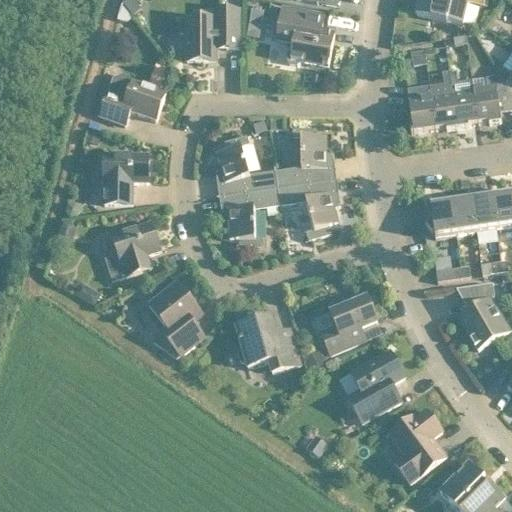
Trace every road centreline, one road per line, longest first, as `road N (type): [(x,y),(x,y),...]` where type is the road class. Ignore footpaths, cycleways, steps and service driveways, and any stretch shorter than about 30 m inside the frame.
road 1 (residential): [(394,234),(269,273),(219,259),(203,227),(204,121),(215,107),(371,96)]
road 2 (residential): [(394,234),(481,413),(511,448)]
road 3 (residential): [(378,180),(511,160)]
